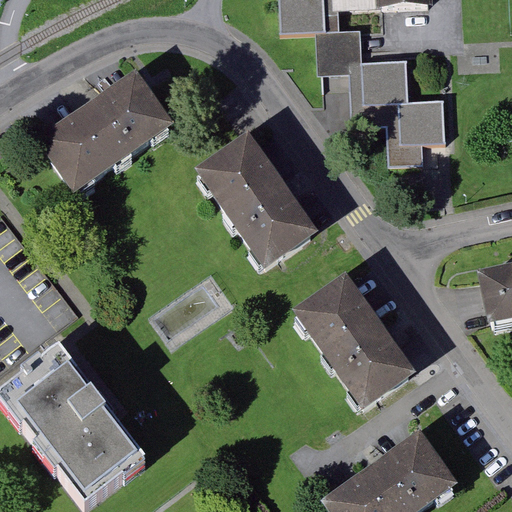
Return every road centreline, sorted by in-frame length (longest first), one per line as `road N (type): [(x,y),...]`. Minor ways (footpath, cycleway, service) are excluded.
road 1 (residential): [(201,37),(249,66),(394,258)]
road 2 (residential): [(394,258),(511,424)]
road 3 (residential): [(19,88),(111,39),(170,30),(201,37)]
road 4 (residential): [(511,226),(426,243),(394,258)]
